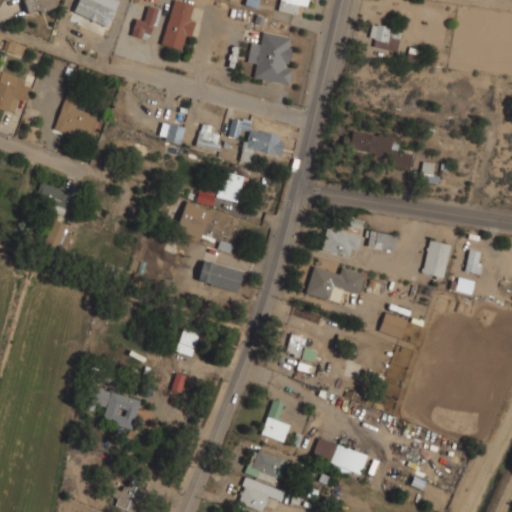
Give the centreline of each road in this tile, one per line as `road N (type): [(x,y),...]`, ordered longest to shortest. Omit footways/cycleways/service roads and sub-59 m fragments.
road 1 (tertiary): [(342,0),(299,184),(238,386),(186,511)]
road 2 (residential): [(511,219),(299,184)]
